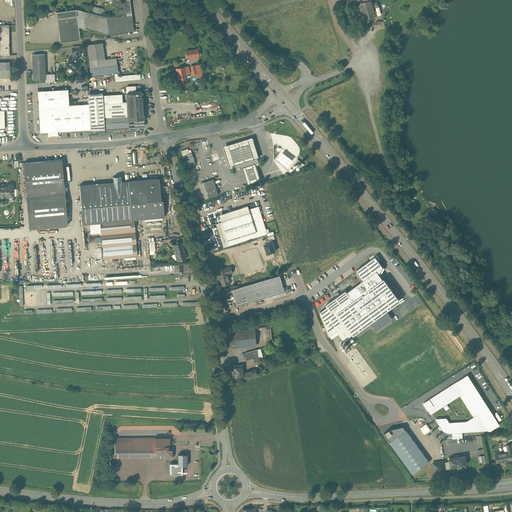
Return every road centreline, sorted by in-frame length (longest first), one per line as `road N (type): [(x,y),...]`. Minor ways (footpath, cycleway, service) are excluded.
road 1 (primary): [(285,97),(511,393)]
road 2 (secondary): [(511,484),(271,494)]
road 3 (secondary): [(214,493),(145,502),(0,489)]
road 4 (residential): [(163,138),(210,322)]
road 5 (residential): [(19,0),(23,147)]
road 6 (residential): [(23,147),(163,138)]
road 7 (residential): [(142,0),(163,138)]
road 8 (residential): [(163,138),(255,118),(285,97)]
road 9 (primary): [(204,0),(285,97)]
